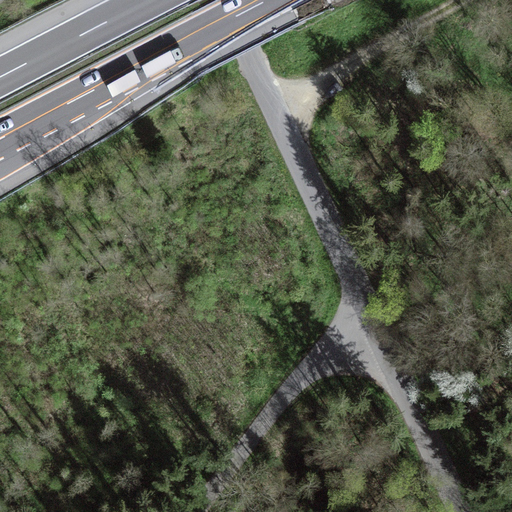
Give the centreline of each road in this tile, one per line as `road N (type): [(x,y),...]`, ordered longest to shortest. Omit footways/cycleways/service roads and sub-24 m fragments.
road 1 (tertiary): [(379,327),(225,0)]
road 2 (motorway): [(0,138),(267,0)]
road 3 (unclassified): [(379,327),(306,373),(197,511)]
road 4 (track): [(272,101),(454,0)]
road 5 (tertiary): [(464,511),(379,327)]
road 6 (motorway): [(148,0),(0,76)]
